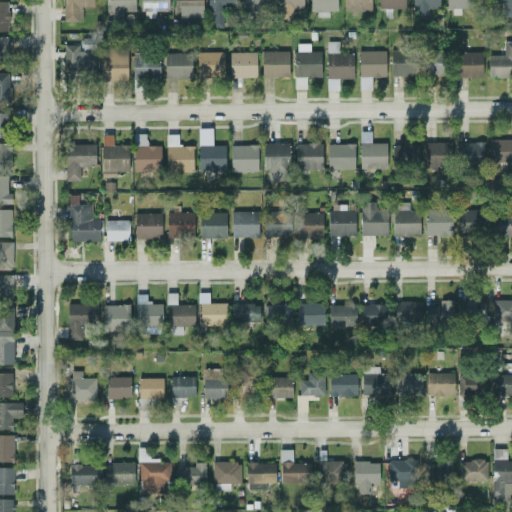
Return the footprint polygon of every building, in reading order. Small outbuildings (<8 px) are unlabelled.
[(7,0),(0,0),(0,30),(8,30),(7,0)] [(93,6),(93,0),(63,0),(64,21),(81,21),(81,7),(93,6)] [(134,11),(134,0),(105,0),(105,10),(134,11)] [(168,0),(140,0),(140,18),(154,18),(154,10),(168,11),(168,0)] [(202,17),(202,0),(173,0),(174,17),(202,17)] [(222,27),(222,7),(236,7),(236,0),(208,0),(208,27),(222,27)] [(241,0),(242,8),(271,7),(270,0),(241,0)] [(275,0),(275,7),(302,8),(302,0),(275,0)] [(336,0),(309,0),(309,11),(318,11),(317,16),(327,16),(327,10),(336,11),(336,0)] [(343,0),(344,11),(371,10),(370,0),(343,0)] [(404,9),(404,0),(378,0),(378,8),(404,9)] [(412,0),(412,17),(427,17),(427,8),(439,8),(439,0),(412,0)] [(446,0),(446,8),(476,7),(475,0),(446,0)] [(511,0),(486,0),(486,2),(501,3),(501,16),(511,16),(511,0)] [(8,37),(0,36),(0,58),(8,59),(8,37)] [(511,40),(503,40),(503,54),(488,54),(487,77),(511,77),(511,40)] [(64,43),(63,78),(93,80),(94,44),(64,43)] [(309,43),(294,43),(294,88),(303,88),(304,77),(320,77),(321,51),(309,51),(309,43)] [(126,81),(127,48),(100,47),(99,80),(126,81)] [(391,76),(420,75),(419,48),(390,49),(391,76)] [(445,76),(446,48),(423,48),(423,75),(445,76)] [(261,77),(288,77),(288,50),(261,51),(261,77)] [(384,50),(358,50),(358,76),(385,76),(384,50)] [(223,51),(196,51),(197,77),(223,76),(223,51)] [(256,77),(255,51),(229,51),(229,77),(256,77)] [(481,77),(482,51),(458,51),(457,77),(481,77)] [(191,79),(191,53),(164,52),(164,78),(191,79)] [(132,78),(159,77),(158,53),(132,53),(132,78)] [(0,102),(9,103),(9,72),(0,72),(0,102)] [(370,89),(370,76),(358,77),(359,89),(370,89)] [(0,137),(8,137),(7,112),(0,112),(0,137)] [(359,168),(386,168),(386,142),(368,142),(368,133),(359,133),(359,168)] [(115,176),(115,171),(128,170),(127,144),(112,144),(112,134),(101,135),(102,176),(115,176)] [(159,145),(144,145),(143,134),(133,134),(133,170),(160,170),(159,145)] [(177,134),(165,134),(165,170),(192,171),(192,145),(177,145),(177,134)] [(511,139),(489,139),(489,170),(511,169),(511,139)] [(451,141),(424,142),(424,167),(451,167),(451,141)] [(288,142),(262,143),(263,170),(267,169),(267,181),(289,180),(288,142)] [(482,142),(456,142),(456,165),(483,164),(482,142)] [(66,180),(79,180),(79,166),(95,165),(94,143),(65,144),(66,180)] [(321,143),(294,143),(295,169),(322,169),(321,143)] [(354,168),(353,143),(327,143),(327,169),(354,168)] [(224,144),(197,145),(197,170),(224,170),(224,144)] [(257,144),(230,145),(230,171),(257,171),(257,144)] [(391,145),(392,163),(419,162),(418,144),(391,145)] [(99,240),(98,217),(91,217),(91,203),(76,203),(76,196),(67,196),(68,241),(99,240)] [(359,234),(385,235),(386,202),(360,201),(359,234)] [(392,235),(418,236),(419,210),(408,210),(408,202),(393,201),(392,235)] [(511,236),(511,201),(502,201),(502,214),(491,214),(491,236),(511,236)] [(328,236),(354,235),(354,210),(345,210),(345,203),(328,204),(328,236)] [(0,236),(11,236),(11,209),(0,208),(0,236)] [(457,208),(456,233),(479,234),(480,209),(457,208)] [(231,237),(257,237),(257,210),(231,211),(231,237)] [(264,237),(289,236),(288,210),(263,211),(264,237)] [(451,211),(425,210),(424,234),(451,235),(451,211)] [(322,211),(295,212),(296,237),(322,236),(322,211)] [(161,237),(160,212),(134,213),(134,238),(161,237)] [(225,238),(225,212),(199,212),(198,237),(225,238)] [(105,240),(128,240),(128,220),(105,219),(105,240)] [(11,241),(0,241),(0,269),(12,269),(11,241)] [(0,295),(12,296),(12,275),(0,274),(0,295)] [(193,304),(176,304),(175,292),(166,293),(167,326),(194,325),(193,304)] [(199,325),(226,324),(226,302),(208,303),(208,292),(198,292),(199,325)] [(162,324),(161,302),(146,302),(145,294),(134,294),(135,325),(162,324)] [(511,299),(492,299),(491,320),(511,320),(511,299)] [(452,300),(438,300),(439,305),(424,305),(425,323),(453,322),(452,300)] [(484,300),(457,301),(457,321),(485,320),(484,300)] [(420,301),(394,301),(394,322),(420,321),(420,301)] [(323,325),(323,303),(296,302),(296,324),(323,325)] [(66,339),(81,339),(81,323),(94,323),(95,303),(67,303),(66,339)] [(258,322),(259,303),(231,303),(231,322),(258,322)] [(263,304),(263,323),(291,321),(290,303),(263,304)] [(386,325),(387,304),(362,303),(361,324),(386,325)] [(102,304),(102,328),(128,329),(129,305),(102,304)] [(355,326),(355,304),(328,304),(328,327),(355,326)] [(12,307),(0,308),(0,332),(13,332),(12,307)] [(12,340),(0,340),(0,364),(13,364),(12,340)] [(254,397),(253,363),(233,364),(234,398),(254,397)] [(361,395),(390,395),(389,372),(378,373),(378,366),(360,366),(361,395)] [(203,398),(226,397),(226,368),(202,368),(203,398)] [(95,377),(81,377),(81,370),(69,370),(68,399),(95,399),(95,377)] [(0,395),(12,395),(11,372),(0,372),(0,395)] [(299,395),(323,395),(323,372),(306,372),(306,379),(298,379),(299,395)] [(420,374),(395,372),(395,393),(419,395),(420,374)] [(452,395),(453,372),(428,372),(427,394),(452,395)] [(356,374),(329,373),(329,396),(356,396),(356,374)] [(511,394),(511,374),(492,374),(492,395),(511,394)] [(130,376),(106,376),(105,397),(129,397),(130,376)] [(194,397),(194,376),(170,376),(170,398),(194,397)] [(291,397),(291,377),(269,376),(269,397),(291,397)] [(457,376),(457,393),(484,393),(484,377),(457,376)] [(138,398),(162,398),(162,377),(137,378),(138,398)] [(21,402),(0,402),(0,429),(12,429),(12,417),(21,417),(21,402)] [(12,434),(0,434),(0,461),(13,461),(12,434)] [(506,448),(491,448),(491,499),(506,499),(511,499),(511,460),(506,460),(506,448)] [(309,462),(291,462),(291,452),(280,452),(281,482),(310,481),(309,462)] [(486,459),(459,460),(459,481),(486,480),(486,459)] [(139,460),(138,492),(168,493),(169,461),(139,460)] [(317,460),(317,482),(345,483),(345,461),(317,460)] [(397,487),(415,487),(415,460),(388,460),(388,480),(397,480),(397,487)] [(451,460),(425,461),(425,482),(452,481),(451,460)] [(240,483),(239,461),(212,461),(212,490),(229,490),(229,483),(240,483)] [(245,483),(261,482),(260,461),(244,462),(245,483)] [(378,482),(378,461),(352,461),(353,484),(357,484),(357,493),(371,493),(370,482),(378,482)] [(133,462),(104,462),(104,484),(133,484),(133,462)] [(204,484),(204,462),(193,462),(193,466),(176,466),(176,484),(204,484)] [(98,463),(68,464),(69,484),(98,484),(98,463)] [(13,466),(0,466),(0,493),(13,493),(13,466)] [(0,511),(12,511),(12,499),(0,498),(0,511)]
